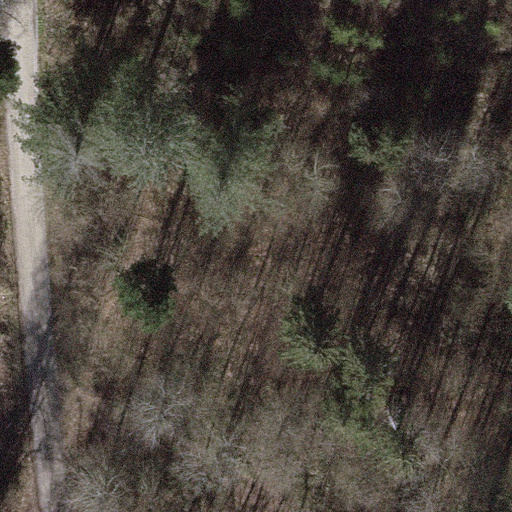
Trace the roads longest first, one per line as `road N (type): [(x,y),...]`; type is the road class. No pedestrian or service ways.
road 1 (track): [(19,0),(27,217),(53,511)]
road 2 (track): [(43,397),(276,511)]
